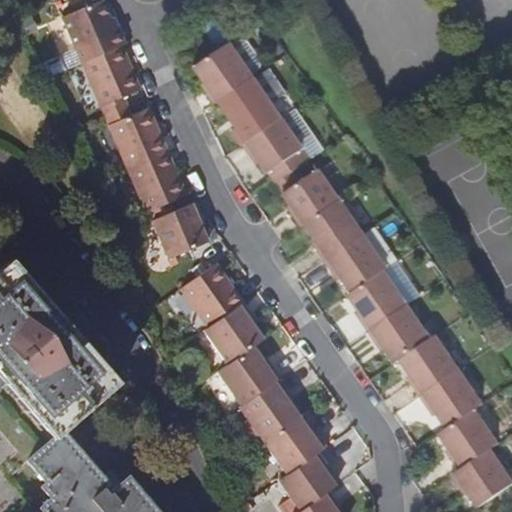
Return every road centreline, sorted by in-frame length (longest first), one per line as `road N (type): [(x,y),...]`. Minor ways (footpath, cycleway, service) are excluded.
road 1 (residential): [(141,24),(220,203),(383,440),(392,511)]
road 2 (residential): [(217,511),(160,388),(0,161)]
